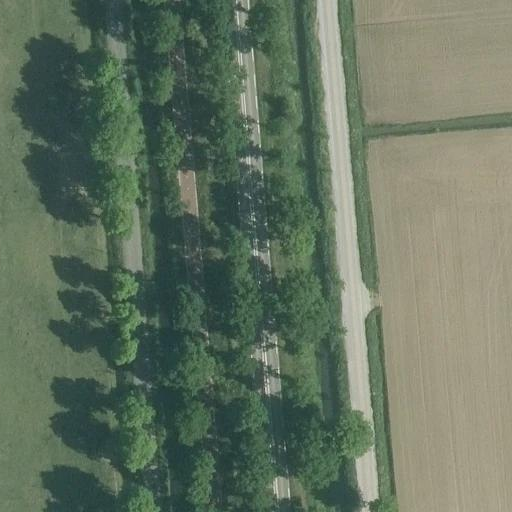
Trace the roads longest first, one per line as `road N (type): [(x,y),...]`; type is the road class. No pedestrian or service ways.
road 1 (tertiary): [(278,511),(234,0)]
road 2 (unclassified): [(372,511),(329,0)]
road 3 (unclassified): [(151,511),(111,0)]
